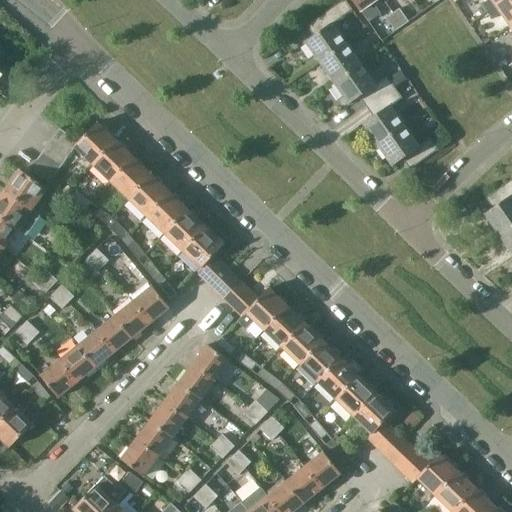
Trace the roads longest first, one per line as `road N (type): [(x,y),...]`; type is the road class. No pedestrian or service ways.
road 1 (unclassified): [(511,459),(82,45)]
road 2 (unclassified): [(19,501),(213,303)]
road 3 (unclassified): [(408,228),(224,51)]
road 4 (unclassified): [(511,328),(408,228)]
road 5 (unclassified): [(511,131),(408,228)]
road 6 (unclassified): [(0,142),(82,45)]
